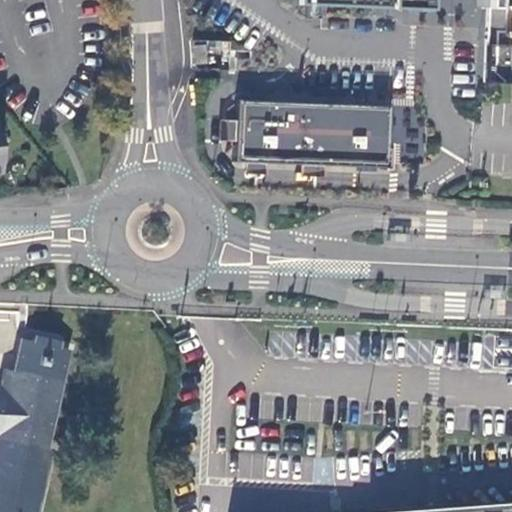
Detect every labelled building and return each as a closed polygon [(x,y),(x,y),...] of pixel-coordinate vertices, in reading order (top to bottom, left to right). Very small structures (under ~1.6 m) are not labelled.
[(300,0),(300,4),(431,8),(431,0),(300,0)] [(511,0),(486,0),(483,82),(491,82),(492,65),(507,65),(506,83),(511,82),(511,0)] [(203,45),(191,46),(193,65),(204,64),(203,45)] [(384,137),(386,106),(234,100),(232,162),(383,168),(383,162),(384,137)] [(0,511),(36,511),(49,448),(43,446),(70,350),(58,348),(59,342),(32,335),(30,341),(18,338),(11,371),(2,369),(0,375),(0,511)]
